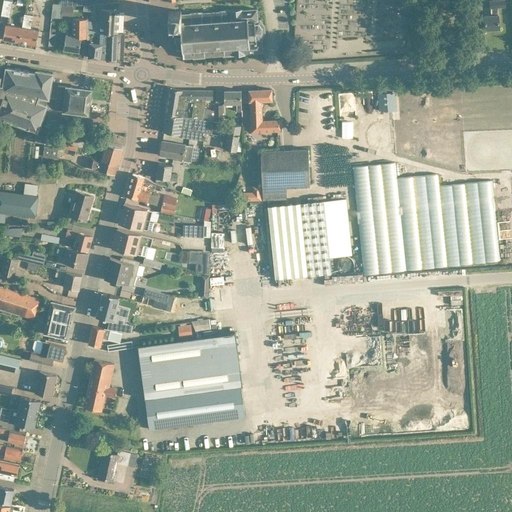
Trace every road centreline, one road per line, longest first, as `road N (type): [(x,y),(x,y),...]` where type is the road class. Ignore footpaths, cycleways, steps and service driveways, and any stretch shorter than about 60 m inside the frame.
road 1 (tertiary): [(42,511),(143,73)]
road 2 (unknown): [(255,412),(250,428),(148,439),(123,370),(78,347)]
road 3 (tertiary): [(274,80),(511,65)]
road 4 (unknown): [(511,278),(320,294)]
road 5 (unknown): [(255,412),(297,414),(314,403),(320,294)]
road 6 (tertiary): [(143,73),(0,53)]
road 7 (tertiary): [(143,73),(274,80)]
